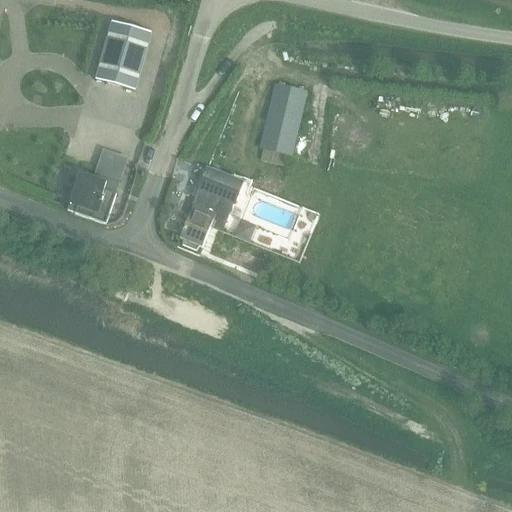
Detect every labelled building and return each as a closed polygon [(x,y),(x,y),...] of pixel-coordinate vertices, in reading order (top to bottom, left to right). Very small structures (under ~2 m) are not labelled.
[(112,25),(97,81),(135,92),(151,36),(112,25)] [(241,72),(251,78),(262,57),(252,51),(241,72)] [(259,151),(290,158),(305,95),(274,87),(259,151)] [(79,174),(68,207),(67,210),(74,213),(74,214),(105,225),(115,195),(114,195),(118,184),(95,176),(93,179),(79,174)] [(178,239),(200,249),(217,210),(207,205),(212,193),(221,197),(226,185),(208,177),(203,188),(201,188),(194,205),(193,204),(178,239)]
